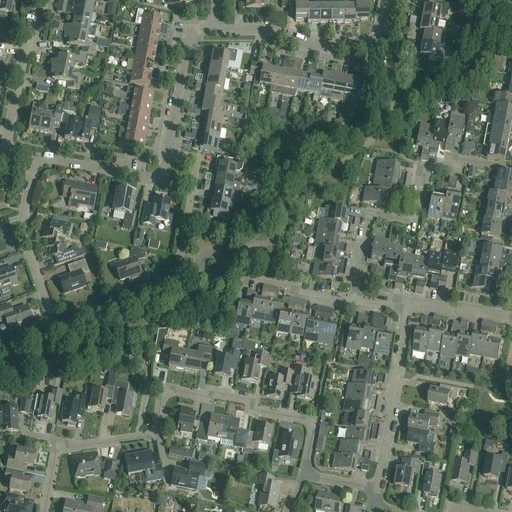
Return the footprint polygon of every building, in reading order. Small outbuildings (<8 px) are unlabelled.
[(0,3),(0,10),(11,13),(13,2),(12,2),(11,0),(0,0),(1,0),(0,3)] [(59,0),(58,0),(58,6),(92,13),(94,1),(90,0),(77,0),(77,3),(59,0)] [(196,0),(169,0),(168,5),(187,9),(189,3),(196,4),(196,0)] [(264,0),(245,0),(245,4),(238,4),(238,9),(265,9),(264,0)] [(307,21),(307,24),(319,23),(319,0),(314,0),(315,6),(308,6),(307,6),(307,21)] [(319,0),(319,6),(319,23),(332,23),(331,6),(331,2),(331,0),(319,0)] [(331,2),(331,6),(332,23),(344,23),(344,6),(343,0),(338,0),(339,2),(331,2)] [(347,0),(343,0),(344,6),(344,23),(356,23),(356,21),(356,6),(355,6),(348,6),(347,0)] [(423,13),(422,18),(438,22),(440,13),(448,15),(450,5),(422,0),(421,0),(420,12),(423,13)] [(295,21),(307,21),(307,6),(308,6),(307,4),(301,4),(301,1),(289,1),(289,13),(295,13),(295,21)] [(355,4),(355,6),(356,6),(356,21),(368,20),(368,3),(355,4)] [(74,16),(73,22),(90,25),(92,13),(58,6),(56,13),(74,16)] [(142,15),(140,27),(167,32),(168,26),(161,25),(162,19),(142,15)] [(419,31),(424,31),(436,33),(437,28),(442,29),(444,27),(445,23),(438,22),(422,18),(419,31)] [(53,30),(65,33),(65,32),(88,36),(90,25),(73,22),(72,27),(54,24),(53,30)] [(140,27),(138,38),(157,41),(159,35),(166,36),(167,32),(140,27)] [(424,31),(422,43),(439,46),(441,34),(436,33),(424,31)] [(82,48),(81,54),(86,55),(94,56),(95,45),(86,44),(88,36),(65,32),(65,33),(64,39),(70,40),(69,46),(82,48)] [(138,38),(136,49),(162,54),(163,49),(156,48),(157,41),(138,38)] [(439,46),(422,43),(421,49),(418,48),(416,60),(427,62),(429,57),(442,59),(445,47),(439,46)] [(136,49),(134,60),(153,64),(154,57),(161,59),(162,54),(136,49)] [(212,53),(210,65),(227,68),(228,62),(235,63),(237,52),(221,49),(220,54),(212,53)] [(51,60),(50,67),(73,71),(74,64),(84,66),(86,55),(81,54),(73,52),(72,58),(59,56),(58,62),(51,60)] [(288,62),(282,95),(294,98),(295,91),(298,75),(292,73),(293,69),(292,69),(294,59),(289,59),(289,62),(288,62)] [(134,60),(132,71),(158,76),(159,71),(152,70),(153,64),(134,60)] [(282,95),(288,62),(284,61),(282,72),(275,70),(271,87),(270,93),(282,95)] [(270,66),(252,63),(249,75),(255,76),(252,87),(256,88),(259,86),(259,85),(271,87),(275,70),(269,69),(270,66)] [(210,65),(208,77),(225,80),(227,68),(210,65)] [(319,98),(330,100),(336,72),(337,66),(332,65),(330,75),(323,74),(322,79),(320,91),(319,96),(319,98)] [(40,75),(47,73),(45,66),(37,68),(40,75)] [(295,91),(307,93),(310,77),(312,67),(307,66),(306,76),(298,75),(295,91)] [(73,71),(50,67),(49,73),(55,74),(54,80),(68,83),(67,89),(79,91),(81,80),(72,78),(73,71)] [(307,93),(319,96),(320,91),(322,79),(314,78),(316,68),(312,67),(310,77),(307,93)] [(158,76),(132,71),(130,83),(149,86),(150,80),(157,81),(158,76)] [(330,100),(342,102),(343,95),(344,95),(347,79),(340,77),(341,73),(340,73),(336,72),(330,100)] [(197,82),(196,87),(202,88),(206,89),(222,92),(225,80),(208,77),(207,84),(197,82)] [(352,80),(347,79),(344,95),(356,97),(357,90),(363,91),(365,79),(353,77),(352,80)] [(35,92),(47,94),(48,87),(37,85),(35,92)] [(133,95),(132,101),(151,105),(154,93),(127,88),(126,93),(133,95)] [(206,89),(204,101),(220,104),(222,92),(206,89)] [(493,105),(498,106),(510,109),(511,108),(511,107),(511,97),(509,97),(494,94),(493,105),(489,104),(489,105),(493,106),(493,105)] [(124,106),(123,111),(149,116),(151,105),(132,101),(131,107),(124,106)] [(189,106),(188,110),(201,112),(218,115),(223,116),(225,104),(220,104),(204,101),(202,108),(189,106)] [(28,130),(40,132),(43,113),(37,112),(38,105),(33,104),(28,130)] [(498,106),(496,117),(511,119),(511,108),(510,109),(498,106)] [(53,126),(59,128),(60,123),(63,112),(63,110),(53,108),(51,114),(43,113),(40,132),(51,135),(53,126)] [(205,118),(204,125),(221,128),(223,116),(218,115),(188,110),(187,114),(205,118)] [(129,117),(128,123),(147,127),(149,116),(123,111),(122,116),(129,117)] [(64,139),(76,141),(80,122),(73,120),(74,114),(63,112),(60,123),(67,125),(64,139)] [(80,122),(76,141),(87,143),(90,129),(97,130),(99,119),(88,116),(86,123),(80,122)] [(450,116),(449,124),(447,136),(461,139),(465,119),(450,116)] [(491,116),(489,126),(494,127),(494,128),(511,130),(511,119),(496,117),(491,116)] [(435,121),(433,128),(434,128),(431,140),(430,147),(429,156),(436,157),(438,147),(440,147),(440,145),(445,146),(445,143),(446,143),(446,141),(447,136),(449,124),(435,121)] [(120,128),(119,133),(145,138),(147,127),(128,123),(127,130),(120,128)] [(204,125),(202,137),(218,140),(221,128),(204,125)] [(434,128),(433,128),(420,125),(416,145),(423,146),(420,161),(428,162),(429,156),(430,147),(431,140),(434,128)] [(488,126),(486,137),(492,138),(509,141),(511,141),(511,130),(494,128),(494,127),(489,126),(488,126)] [(145,138),(119,133),(118,138),(125,140),(124,146),(143,150),(145,138)] [(192,135),(185,134),(185,138),(196,140),(194,148),(216,152),(218,140),(202,137),(198,136),(192,135)] [(484,147),(486,148),(509,152),(511,148),(511,147),(508,145),(509,141),(492,138),(486,137),(484,147)] [(445,143),(445,146),(444,152),(452,153),(454,142),(446,141),(446,143),(445,143)] [(464,144),(462,152),(469,154),(471,146),(464,144)] [(509,152),(486,148),(485,149),(490,150),(488,160),(511,164),(511,159),(509,152)] [(218,170),(217,176),(234,179),(235,172),(239,172),(242,170),(243,165),(244,162),(229,160),(217,158),(215,170),(218,170)] [(377,162),(375,176),(394,180),(397,165),(377,162)] [(400,173),(399,180),(410,183),(411,175),(400,173)] [(493,182),(493,183),(511,186),(511,175),(498,173),(497,183),(493,182)] [(234,179),(217,176),(215,188),(238,192),(239,186),(233,185),(234,179)] [(375,176),(372,189),(372,190),(385,192),(385,193),(391,194),(394,180),(375,176)] [(449,178),(448,185),(447,189),(454,191),(457,179),(449,178)] [(410,183),(399,180),(398,188),(409,190),(410,183)] [(69,206),(77,208),(78,203),(93,205),(96,188),(66,182),(63,197),(70,199),(69,206)] [(447,189),(448,185),(437,183),(436,191),(439,191),(437,199),(431,198),(427,218),(441,221),(443,213),(442,213),(445,194),(446,189),(447,189)] [(496,184),(495,194),(508,197),(511,197),(511,186),(493,183),(493,184),(496,184)] [(238,192),(215,188),(213,200),(235,204),(238,192)] [(372,190),(372,189),(366,188),(363,203),(382,207),(385,193),(385,192),(372,190)] [(115,205),(114,211),(125,213),(122,228),(133,230),(137,212),(130,210),(133,194),(117,192),(116,198),(111,197),(109,204),(115,205)] [(391,204),(398,206),(400,195),(393,194),(391,204)] [(460,197),(445,194),(442,213),(443,213),(456,216),(460,197)] [(484,203),(508,208),(511,204),(510,203),(511,201),(511,197),(508,197),(495,194),(490,194),(488,203),(484,203)] [(164,224),(165,226),(169,227),(171,225),(172,216),(167,215),(170,201),(155,199),(153,208),(145,207),(142,224),(154,226),(155,220),(164,222),(164,224)] [(235,204),(213,200),(212,205),(209,205),(206,217),(218,219),(219,213),(233,216),(235,204)] [(488,205),(486,215),(511,219),(511,214),(509,215),(508,213),(510,213),(508,208),(484,203),(484,204),(488,205)] [(325,207),(323,221),(339,224),(339,225),(342,225),(345,211),(325,207)] [(122,227),(122,216),(114,215),(113,226),(122,227)] [(480,224),(480,225),(504,229),(507,225),(506,224),(508,222),(509,223),(511,223),(511,219),(486,215),(484,225),(480,224)] [(348,218),(347,226),(354,227),(358,228),(359,220),(348,218)] [(319,220),(316,234),(336,238),(339,225),(339,224),(323,221),(319,220)] [(75,259),(77,249),(58,246),(57,249),(54,249),(57,234),(60,235),(61,231),(69,233),(70,225),(51,221),(50,225),(43,223),(40,239),(47,240),(44,255),(56,257),(58,265),(75,259)] [(354,227),(347,226),(343,225),(342,232),(353,235),(354,227)] [(504,229),(480,225),(484,226),(482,236),(500,240),(511,241),(511,236),(507,236),(504,237),(504,235),(505,234),(504,229)] [(139,249),(141,233),(134,233),(132,248),(139,249)] [(313,249),(317,249),(334,252),(337,252),(349,255),(351,247),(335,244),(336,238),(316,234),(313,249)] [(389,242),(374,239),(373,243),(370,246),(372,248),(370,258),(384,261),(387,245),(388,245),(389,242)] [(388,282),(395,283),(396,279),(397,274),(400,254),(401,255),(402,248),(388,245),(387,245),(384,261),(383,264),(390,266),(387,281),(388,282)] [(485,247),(483,257),(511,262),(511,258),(508,260),(504,250),(485,247)] [(130,260),(114,266),(120,282),(133,277),(134,279),(141,276),(136,262),(144,259),(145,252),(131,249),(129,258),(130,260)] [(317,249),(315,263),(335,266),(337,252),(334,252),(317,249)] [(441,271),(455,273),(458,255),(444,252),(443,256),(441,271)] [(426,272),(426,273),(440,275),(441,271),(443,256),(429,253),(428,260),(426,272)] [(400,254),(397,274),(410,277),(414,257),(401,255),(400,254)] [(414,257),(410,277),(425,280),(426,273),(426,272),(428,260),(414,257)] [(477,268),(480,269),(481,268),(501,272),(504,268),(503,267),(506,265),(509,265),(511,268),(511,267),(511,262),(483,257),(481,267),(477,267),(477,268)] [(67,266),(70,274),(58,279),(64,295),(86,288),(81,275),(89,272),(84,260),(67,266)] [(340,260),(339,267),(350,269),(351,262),(340,260)] [(335,266),(315,263),(312,277),(332,281),(335,266)] [(0,295),(1,299),(13,295),(10,287),(17,285),(11,267),(0,271),(0,295)] [(350,269),(339,267),(338,275),(348,277),(350,269)] [(372,267),(371,274),(381,276),(383,269),(372,267)] [(474,278),(479,279),(492,281),(495,282),(503,284),(503,283),(511,285),(511,280),(508,280),(506,281),(503,280),(502,277),(501,272),(481,268),(480,269),(477,268),(477,267),(476,267),(474,278)] [(439,276),(439,279),(439,280),(437,287),(438,287),(445,288),(447,278),(439,276)] [(439,280),(439,279),(432,278),(429,289),(437,291),(438,287),(437,287),(439,280)] [(492,281),(479,279),(474,278),(472,289),(491,293),(491,292),(495,289),(491,285),(492,281)] [(395,283),(394,289),(401,291),(404,280),(396,279),(395,283)] [(414,293),(422,295),(424,284),(416,282),(414,293)] [(250,320),(264,323),(267,303),(268,303),(269,298),(268,298),(270,287),(263,286),(260,302),(253,300),(249,320),(250,320)] [(268,298),(269,298),(276,300),(278,289),(270,287),(268,298)] [(249,327),(250,320),(249,320),(253,300),(255,292),(248,290),(245,306),(238,305),(234,324),(249,327)] [(287,309),(295,310),(297,300),(289,298),(287,309)] [(297,300),(295,310),(303,312),(305,301),(297,300)] [(264,323),(277,326),(278,326),(280,312),(281,313),(282,306),(268,303),(267,303),(264,323)] [(0,322),(6,320),(10,330),(30,323),(25,307),(12,312),(10,305),(0,308),(0,322)] [(303,341),(318,344),(325,308),(317,307),(314,322),(308,321),(305,338),(304,338),(303,341)] [(325,308),(318,344),(332,347),(336,327),(329,325),(332,310),(325,308)] [(276,332),(290,335),(294,315),(281,313),(280,312),(278,326),(277,326),(276,332)] [(360,348),(373,351),(374,351),(377,335),(378,331),(380,319),(381,315),(373,314),(370,330),(363,329),(362,332),(363,332),(359,348),(360,348)] [(290,335),(304,338),(305,338),(308,321),(309,318),(294,315),(290,335)] [(358,315),(356,326),(364,327),(366,316),(358,315)] [(434,316),(433,319),(432,327),(439,328),(442,317),(434,316)] [(427,354),(427,351),(431,332),(432,328),(432,327),(433,319),(423,317),(421,325),(424,325),(423,333),(416,332),(412,352),(427,354)] [(374,351),(373,351),(373,354),(387,357),(391,338),(385,336),(386,328),(389,329),(391,321),(380,319),(378,331),(377,335),(374,351)] [(469,359),(470,356),(472,340),(472,339),(466,338),(469,322),(461,321),(461,324),(458,337),(458,340),(455,356),(456,356),(469,359)] [(480,332),(488,333),(490,323),(483,321),(480,332)] [(455,360),(456,356),(455,356),(458,340),(458,337),(461,324),(453,323),(450,339),(445,338),(444,338),(441,353),(440,357),(455,360)] [(490,323),(488,333),(496,335),(498,324),(490,323)] [(359,352),(360,348),(359,348),(363,332),(362,332),(349,329),(345,349),(359,352)] [(427,351),(441,353),(444,338),(445,338),(445,335),(431,332),(427,351)] [(470,356),(483,358),(487,339),(473,336),(472,339),(472,340),(470,356)] [(487,339),(483,358),(498,361),(501,341),(487,339)] [(168,368),(183,371),(187,354),(176,352),(178,343),(164,341),(162,355),(171,357),(168,368)] [(187,354),(183,371),(198,374),(200,362),(209,364),(212,350),(198,347),(197,356),(187,354)] [(218,357),(214,376),(228,379),(230,366),(236,367),(239,353),(228,351),(226,359),(218,357)] [(241,381),(257,384),(260,368),(266,369),(269,356),(257,353),(255,363),(245,362),(241,381)] [(307,371),(296,369),(291,396),(297,397),(296,398),(312,401),(316,381),(305,379),(307,371)] [(266,397),(282,400),(284,391),(283,391),(284,386),(290,387),(292,374),(282,372),(281,380),(270,378),(266,397)] [(354,372),(352,386),(368,389),(368,390),(371,390),(374,376),(354,372)] [(377,383),(388,386),(389,379),(378,376),(377,383)] [(114,389),(112,401),(118,402),(115,415),(129,417),(133,397),(124,395),(126,387),(115,385),(114,389)] [(349,385),(346,399),(365,403),(365,402),(368,390),(368,389),(352,386),(349,385)] [(428,404),(447,408),(449,399),(456,400),(459,389),(445,386),(443,393),(431,390),(428,404)] [(106,400),(112,401),(114,389),(106,387),(105,393),(93,391),(90,410),(104,413),(106,400)] [(39,413),(38,418),(41,418),(41,422),(48,423),(48,420),(51,420),(54,406),(60,407),(62,392),(52,390),(50,399),(37,396),(33,417),(34,412),(39,413)] [(62,423),(68,424),(67,427),(75,428),(75,425),(76,425),(78,411),(84,412),(87,397),(76,395),(74,403),(66,402),(65,404),(63,404),(61,418),(63,418),(62,423)] [(370,404),(380,406),(382,398),(371,396),(370,403),(370,404)] [(345,414),(350,415),(350,414),(362,417),(364,410),(379,413),(380,406),(370,404),(370,403),(365,402),(365,403),(346,399),(343,414),(345,414)] [(20,412),(28,414),(30,402),(22,401),(20,412)] [(0,431),(1,433),(18,432),(17,407),(1,408),(2,415),(0,414),(0,431)] [(192,432),(197,433),(199,424),(199,421),(194,420),(195,414),(192,413),(192,410),(181,408),(177,429),(180,430),(180,433),(192,435),(192,432)] [(409,431),(411,431),(411,430),(428,434),(428,433),(429,426),(437,427),(439,416),(425,413),(424,419),(412,417),(409,431)] [(346,414),(344,428),(347,429),(366,432),(369,418),(362,417),(350,414),(350,415),(346,414)] [(208,438),(221,440),(225,419),(211,416),(209,426),(199,424),(197,433),(196,440),(207,442),(208,438)] [(220,445),(242,449),(246,450),(246,449),(248,437),(249,433),(237,431),(239,422),(225,419),(221,440),(220,445)] [(373,425),(371,433),(382,435),(383,427),(373,425)] [(248,437),(246,449),(257,451),(258,445),(269,447),(273,429),(257,426),(255,438),(248,437)] [(347,429),(344,442),(344,443),(360,445),(360,446),(364,447),(366,432),(347,429)] [(411,430),(411,431),(408,444),(421,447),(420,453),(433,456),(435,444),(428,443),(430,434),(428,433),(428,434),(411,430)] [(382,435),(371,433),(370,440),(381,442),(382,435)] [(271,465),(278,466),(280,458),(295,461),(300,438),(284,435),(280,453),(274,451),(271,465)] [(341,441),(338,456),(354,459),(354,460),(357,460),(358,459),(360,446),(360,445),(344,443),(344,442),(341,441)] [(7,468),(19,470),(20,464),(32,467),(34,454),(17,450),(15,457),(9,456),(7,468)] [(364,452),(363,460),(362,460),(370,462),(373,462),(375,455),(364,452)] [(126,462),(128,476),(144,473),(146,483),(164,480),(161,467),(153,468),(151,453),(127,457),(128,462),(126,462)] [(452,482),(467,485),(470,467),(475,468),(478,455),(467,453),(465,463),(456,461),(452,482)] [(484,478),(498,480),(501,468),(506,469),(509,455),(498,453),(497,461),(488,459),(484,478)] [(105,471),(104,475),(116,477),(118,463),(107,461),(107,465),(101,464),(99,464),(97,455),(72,458),(75,478),(100,475),(100,471),(102,470),(105,471)] [(338,456),(335,455),(332,469),(354,473),(355,467),(361,468),(360,470),(368,472),(370,462),(362,460),(363,460),(358,459),(357,460),(354,460),(354,459),(338,456)] [(396,486),(411,489),(414,475),(420,477),(422,464),(409,461),(407,470),(399,469),(396,486)] [(182,472),(182,471),(174,469),(171,487),(195,491),(198,477),(203,478),(205,466),(190,463),(188,473),(182,472)] [(425,494),(438,497),(441,478),(428,476),(431,465),(425,463),(422,477),(428,478),(425,494)] [(29,481),(17,479),(19,473),(6,470),(4,482),(10,483),(9,490),(27,494),(29,481)] [(280,487),(272,486),(273,479),(258,476),(256,486),(262,487),(258,507),(274,510),(277,496),(278,496),(280,487)] [(7,507),(6,511),(31,511),(33,506),(18,503),(19,498),(3,495),(1,506),(7,507)] [(316,511),(319,511),(338,511),(341,499),(319,495),(316,511)] [(89,497),(87,506),(65,502),(63,511),(101,511),(103,500),(89,497)]
